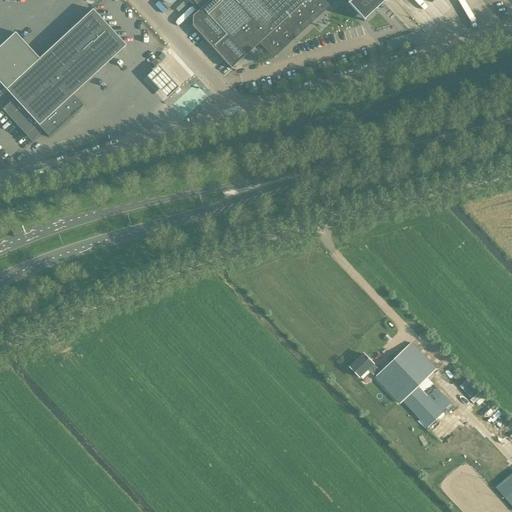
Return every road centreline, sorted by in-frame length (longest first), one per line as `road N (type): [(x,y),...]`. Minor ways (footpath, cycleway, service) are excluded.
road 1 (unclassified): [(0,348),(231,249),(511,172)]
road 2 (unclassified): [(234,111),(511,30)]
road 3 (primary): [(249,189),(511,119)]
road 4 (primary): [(0,281),(249,189)]
road 5 (primary): [(249,189),(162,200),(0,247)]
road 6 (unclassified): [(0,180),(234,111)]
road 7 (unknown): [(221,85),(360,37),(375,70)]
road 8 (unclassified): [(142,0),(221,85),(234,111)]
